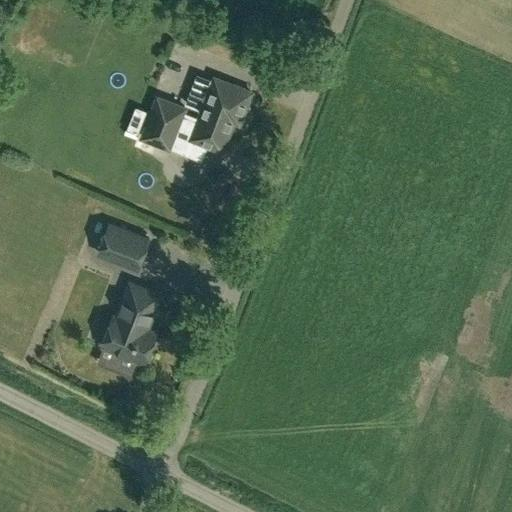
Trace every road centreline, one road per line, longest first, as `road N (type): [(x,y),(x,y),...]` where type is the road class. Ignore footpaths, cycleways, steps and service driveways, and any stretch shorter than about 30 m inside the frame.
road 1 (residential): [(346,0),(162,474)]
road 2 (unclassified): [(162,474),(0,392)]
